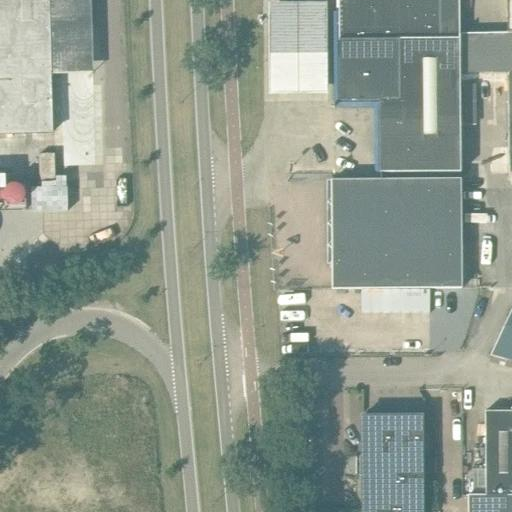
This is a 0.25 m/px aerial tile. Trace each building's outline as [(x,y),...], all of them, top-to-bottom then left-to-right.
[(0,0),(0,136),(52,135),(47,0),(0,0)] [(338,0),(339,102),(380,101),(380,173),(380,180),(380,181),(382,181),(382,174),(447,173),(461,173),(458,0),(338,0)] [(327,11),(268,11),(268,102),(327,101),(327,11)] [(511,33),(507,34),(461,34),(461,74),(509,73),(510,174),(511,173),(511,33)] [(91,70),(67,73),(70,97),(56,99),(59,125),(78,123),(79,131),(98,128),(91,70)] [(460,288),(460,180),(382,181),(380,181),(331,181),(331,200),(329,200),(330,269),(332,269),(332,290),(460,288)] [(511,309),(490,356),(511,361),(511,309)] [(467,496),(511,495),(511,411),(484,412),(485,470),(473,470),(473,495),(467,495),(467,496)] [(361,417),(362,511),(421,511),(421,437),(421,417),(361,417)] [(48,426),(16,461),(17,511),(109,511),(107,424),(48,426)] [(511,511),(511,495),(467,496),(467,511),(511,511)]
